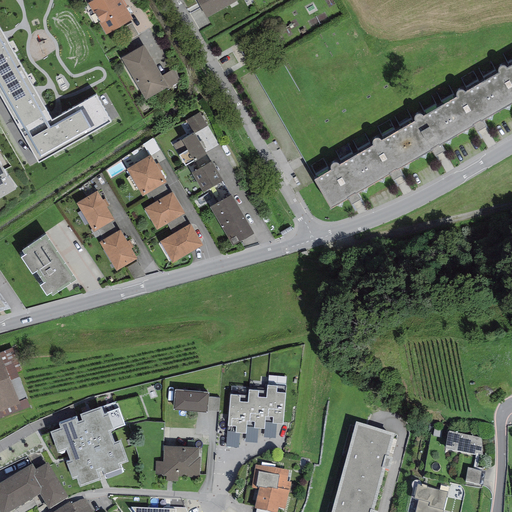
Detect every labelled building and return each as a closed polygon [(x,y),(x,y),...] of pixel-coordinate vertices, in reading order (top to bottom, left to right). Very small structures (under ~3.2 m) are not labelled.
[(93,0),(87,3),(105,35),(132,19),(125,7),(127,6),(123,0),(93,0)] [(196,0),(206,18),(238,0),(196,0)] [(139,35),(132,23),(114,33),(121,45),(139,35)] [(0,76),(21,65),(0,28),(0,76)] [(143,45),(121,58),(146,100),(167,87),(168,87),(162,76),(143,45)] [(52,120),(21,65),(0,76),(0,96),(23,137),(52,120)] [(511,65),(507,68),(506,67),(504,66),(503,65),(501,65),(499,66),(498,68),(498,69),(498,71),(498,73),(465,92),(464,91),(463,90),(461,90),(459,90),(457,91),(456,92),(456,94),(456,96),(457,97),(423,117),(422,115),(421,114),(419,114),(417,114),(416,115),(414,116),(414,118),(414,120),(415,122),(382,141),(380,139),(379,138),(377,138),(375,138),(374,139),(373,141),(372,142),(372,144),(373,146),(340,165),(339,164),(337,163),(335,162),(333,163),(332,164),(331,165),(330,167),(330,169),(331,170),(314,180),(330,209),(348,198),(352,204),(360,199),(357,193),(390,174),(392,179),(393,180),(402,175),(399,169),(432,150),(435,156),(444,151),(441,145),(473,126),(477,132),(486,127),(482,120),(511,103),(511,65)] [(174,69),(162,76),(168,87),(167,87),(168,89),(181,81),(174,69)] [(96,96),(52,120),(23,137),(38,163),(111,122),(96,96)] [(194,132),(194,133),(207,126),(199,112),(186,120),(194,132)] [(194,132),(173,145),(179,155),(179,156),(185,166),(206,154),(194,133),(194,132)] [(151,155),(126,169),(142,197),(146,195),(164,184),(167,183),(160,171),(162,170),(158,163),(156,164),(151,155)] [(212,162),(191,173),(203,193),(223,181),(212,162)] [(0,198),(16,189),(15,188),(6,176),(0,163),(0,198)] [(156,202),(170,194),(164,184),(146,195),(148,199),(152,197),(156,202)] [(97,191),(76,203),(93,233),(98,230),(111,222),(115,220),(107,207),(108,206),(104,199),(103,200),(97,191)] [(156,202),(144,209),(156,230),(167,224),(182,216),(185,214),(173,193),(170,194),(156,202)] [(231,195),(210,207),(233,246),(254,234),(231,195)] [(188,226),(182,216),(167,224),(173,234),(188,226)] [(117,232),(111,222),(98,230),(103,240),(117,232)] [(173,234),(159,242),(172,263),(203,245),(191,224),(188,226),(173,234)] [(103,240),(99,242),(116,272),(138,259),(131,248),(134,247),(130,240),(127,242),(120,230),(117,232),(103,240)] [(76,280),(46,234),(21,251),(22,252),(19,253),(22,257),(21,258),(32,275),(33,274),(41,285),(39,286),(47,296),(51,294),(52,296),(76,280)] [(146,276),(137,262),(127,268),(134,280),(146,276)] [(0,311),(10,309),(0,293),(0,311)] [(12,348),(0,352),(0,353),(19,402),(27,400),(28,399),(17,372),(22,371),(12,348)] [(0,412),(20,404),(19,402),(0,353),(0,412)] [(241,396),(231,395),(227,426),(236,426),(235,432),(235,433),(239,433),(245,434),(246,427),(247,421),(255,422),(254,427),(254,428),(258,429),(264,429),(265,422),(265,417),(273,418),(272,422),(272,423),(276,424),(283,424),(286,393),(276,392),(277,386),(267,385),(266,398),(258,397),(259,391),(248,390),(247,401),(240,401),(241,396)] [(175,390),(173,410),(207,413),(207,411),(208,397),(209,393),(175,390)] [(220,398),(208,397),(207,411),(218,412),(220,398)] [(0,418),(30,408),(27,400),(19,402),(20,404),(0,412),(0,418)] [(77,418),(59,424),(60,428),(50,432),(58,453),(66,450),(70,461),(66,462),(72,480),(76,478),(80,487),(101,480),(98,472),(102,471),(105,479),(123,472),(120,465),(128,462),(120,440),(115,442),(110,430),(125,425),(119,408),(104,414),(101,406),(80,414),(82,420),(78,421),(77,418)] [(394,433),(356,421),(330,511),(377,511),(378,511),(374,510),(385,468),(389,469),(392,458),(388,456),(394,433)] [(275,439),(276,424),(272,423),(272,422),(265,422),(264,429),(263,438),(275,439)] [(257,443),(258,429),(254,428),(254,427),(246,427),(245,434),(245,442),(257,443)] [(238,448),(239,433),(235,433),(235,432),(227,431),(226,447),(238,448)] [(482,438),(448,432),(445,449),(476,456),(476,453),(482,455),(482,438)] [(198,458),(199,448),(163,447),(163,462),(156,461),(155,476),(166,476),(166,481),(178,482),(178,477),(199,478),(200,458),(198,458)] [(48,462),(35,469),(34,476),(41,488),(40,494),(48,509),(68,497),(48,462)] [(35,469),(32,463),(0,482),(0,511),(9,511),(40,494),(41,488),(34,476),(35,469)] [(289,470),(255,464),(251,488),(259,489),(254,508),(271,511),(277,511),(278,508),(285,509),(291,482),(287,481),(289,470)] [(468,467),(465,481),(479,484),(481,471),(468,467)] [(442,511),(448,492),(417,484),(414,499),(419,500),(415,511),(442,511)] [(81,500),(71,504),(76,511),(93,511),(85,499),(81,500)] [(70,502),(54,511),(76,511),(71,504),(70,502)]
